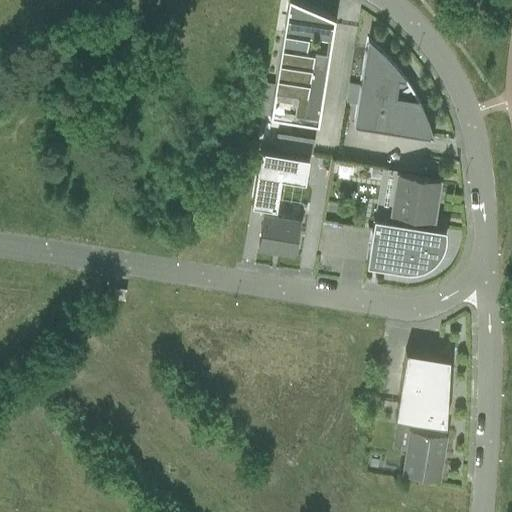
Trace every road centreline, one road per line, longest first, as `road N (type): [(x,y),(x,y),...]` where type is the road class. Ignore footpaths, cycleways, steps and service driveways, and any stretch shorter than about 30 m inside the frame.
road 1 (unclassified): [(485,281),(431,310),(405,314),(0,246)]
road 2 (unclassified): [(384,0),(435,55),(462,100),(478,170),(485,281)]
road 3 (unclassified): [(485,281),(489,392),(479,511)]
